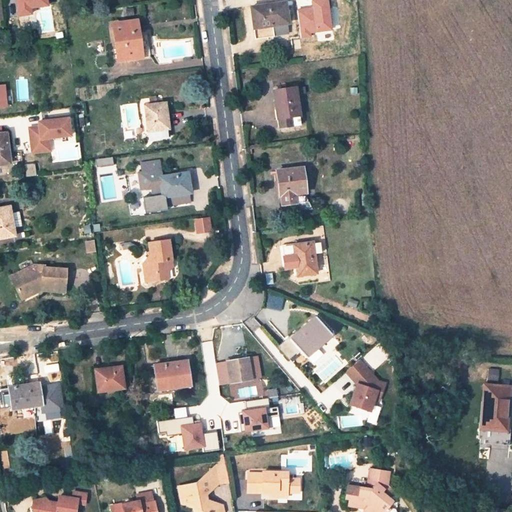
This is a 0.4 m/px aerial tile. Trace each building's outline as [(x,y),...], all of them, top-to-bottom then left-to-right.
[(334,0),(324,0),(326,17),(336,16),(334,0)] [(286,2),(252,7),(255,38),(274,36),(272,26),(288,23),(286,2)] [(138,22),(130,23),(131,31),(138,30),(138,22)] [(138,30),(131,31),(130,23),(113,25),(117,59),(142,56),(150,54),(147,31),(139,32),(138,30)] [(279,119),(299,116),(300,116),(296,88),(273,91),(275,109),(277,109),(279,119)] [(166,103),(145,106),(149,140),(170,137),(169,129),(167,129),(166,120),(168,120),(166,103)] [(279,119),(277,119),(278,128),(300,125),(299,116),(279,119)] [(40,126),(29,127),(31,155),(53,153),(52,139),(74,138),(73,118),(40,120),(40,126)] [(0,164),(10,164),(6,133),(0,134),(0,164)] [(163,197),(164,197),(165,197),(166,207),(189,204),(188,194),(187,185),(189,185),(187,174),(161,177),(159,163),(141,165),(142,173),(138,173),(141,189),(144,189),(151,188),(152,193),(152,197),(162,196),(163,197)] [(303,168),(273,172),(276,197),(281,196),(282,205),(296,203),(295,195),(306,193),(303,168)] [(10,207),(0,208),(0,237),(15,236),(10,207)] [(207,217),(192,219),(194,232),(209,230),(207,217)] [(150,263),(144,264),(146,282),(168,279),(167,272),(165,261),(171,260),(169,241),(149,243),(151,258),(149,258),(150,263)] [(296,267),(297,276),(316,274),(314,254),(321,253),(320,243),(312,244),(312,243),(293,245),(293,246),(281,247),(284,268),(296,267)] [(34,266),(11,277),(22,298),(40,290),(39,288),(43,287),(42,290),(65,292),(66,270),(44,268),(45,267),(34,266)] [(268,308),(282,309),(284,297),(269,296),(268,308)] [(305,356),(329,334),(314,317),(290,339),(289,338),(278,347),(288,358),(299,349),(305,356)] [(228,366),(230,382),(251,379),(248,359),(237,361),(236,364),(228,366)] [(186,362),(154,367),(157,389),(190,385),(186,362)] [(358,383),(350,405),(374,414),(388,378),(355,365),(349,380),(358,383)] [(121,366),(95,370),(98,391),(124,388),(121,366)] [(22,408),(42,404),(43,412),(56,411),(55,403),(52,385),(39,387),(39,383),(12,387),(13,393),(10,393),(11,405),(21,403),(22,408)] [(506,431),(510,388),(485,385),(483,401),(486,401),(484,429),(506,431)] [(243,433),(271,430),(268,399),(248,401),(249,411),(241,411),(243,433)] [(193,418),(159,421),(160,436),(182,434),(184,451),(220,447),(218,432),(204,433),(203,422),(194,423),(193,418)] [(367,488),(348,486),(345,498),(349,499),(348,506),(359,507),(360,501),(363,501),(367,505),(365,508),(369,511),(374,511),(375,511),(374,511),(385,511),(388,509),(386,508),(391,501),(380,492),(386,485),(388,472),(369,470),(367,488)] [(263,473),(248,473),(247,493),(262,493),(262,491),(269,491),(269,493),(269,497),(278,497),(278,492),(287,492),(299,492),(299,479),(288,478),(288,471),(262,471),(263,473)] [(195,484),(178,487),(181,504),(193,508),(193,511),(211,511),(213,511),(222,511),(221,505),(206,500),(206,495),(217,485),(215,474),(209,472),(195,484)] [(44,497),(34,499),(35,505),(29,506),(30,511),(75,511),(77,504),(84,505),(87,494),(73,491),(72,497),(59,495),(57,502),(48,500),(44,497)] [(155,511),(154,502),(138,505),(138,502),(121,505),(121,511),(155,511)]
